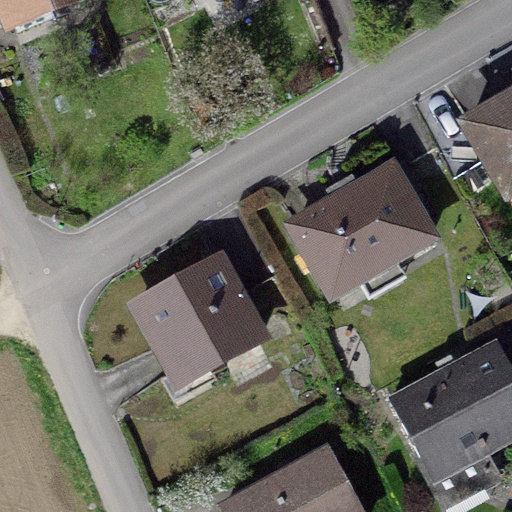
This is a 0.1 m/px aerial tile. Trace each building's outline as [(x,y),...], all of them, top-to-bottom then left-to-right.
[(0,0),(0,31),(80,0),(0,0)] [(511,105),(467,131),(511,208),(511,105)] [(335,298),(427,247),(389,178),(297,230),(335,298)] [(253,346),(212,274),(141,314),(182,386),(253,346)] [(391,413),(440,491),(511,447),(511,365),(500,346),(391,413)] [(240,511),(358,511),(326,459),(240,511)]
